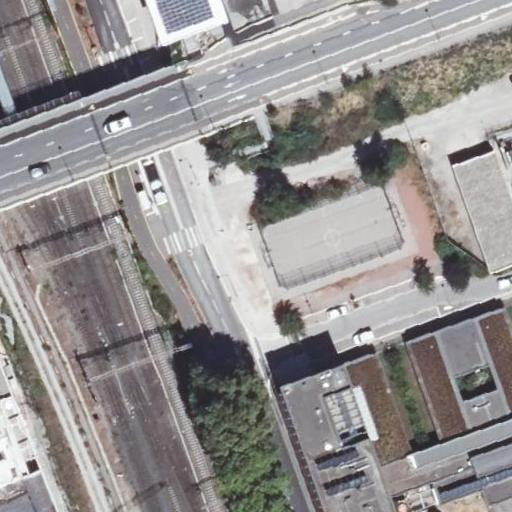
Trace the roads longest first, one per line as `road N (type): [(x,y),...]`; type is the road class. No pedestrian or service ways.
road 1 (secondary): [(0,166),(478,0)]
road 2 (residential): [(100,0),(232,362)]
road 3 (track): [(200,208),(511,99)]
road 4 (residential): [(232,362),(445,289),(511,278)]
road 5 (track): [(0,272),(103,511)]
road 6 (residential): [(232,362),(284,511)]
